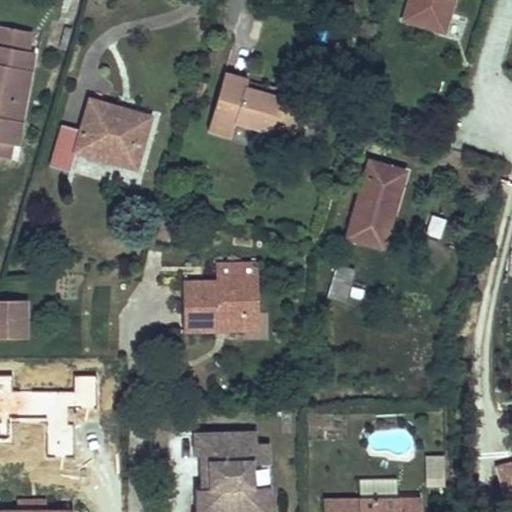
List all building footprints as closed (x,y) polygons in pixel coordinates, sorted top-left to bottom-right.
[(444,32),(453,0),(410,0),(404,20),(444,32)] [(378,25),(368,22),(365,31),(374,34),(378,25)] [(17,146),(34,53),(27,52),(31,33),(0,27),(0,143),(13,145),(17,146)] [(67,53),(74,30),(65,27),(59,50),(67,53)] [(322,40),(326,30),(315,27),(312,37),(322,40)] [(302,139),(313,100),(280,90),(278,98),(264,94),(245,88),(247,80),(224,74),(208,130),(231,137),(235,122),(270,132),(271,129),(302,139)] [(280,90),(266,86),(264,94),(278,98),(280,90)] [(135,169),(147,127),(113,117),(116,108),(90,100),(81,131),(62,125),(50,167),(71,173),(77,152),(135,169)] [(147,127),(150,118),(116,108),(113,117),(147,127)] [(0,157),(11,160),(13,145),(0,143),(0,157)] [(382,248),(393,213),(386,211),(398,170),(369,162),(347,238),(382,248)] [(393,213),(405,172),(398,170),(386,211),(393,213)] [(167,242),(174,218),(165,216),(159,239),(167,242)] [(259,329),(257,264),(216,265),(216,282),(183,282),(184,331),(259,329)] [(345,301),(354,271),(338,266),(329,296),(345,301)] [(0,339),(26,339),(26,301),(0,301),(0,339)] [(25,363),(0,363),(0,377),(25,378),(25,363)] [(270,511),(270,488),(253,488),(253,465),(270,464),(269,443),(257,444),(257,431),(194,433),(194,457),(207,457),(208,489),(203,490),(203,511),(270,511)] [(438,472),(437,459),(428,459),(429,472),(438,472)] [(511,465),(497,470),(507,508),(511,507),(511,465)] [(439,485),(438,472),(429,472),(430,485),(439,485)] [(397,498),(397,479),(359,479),(360,499),(397,498)] [(421,511),(421,498),(397,498),(360,499),(324,499),(323,511),(421,511)] [(45,511),(46,502),(17,502),(17,511),(45,511)]
